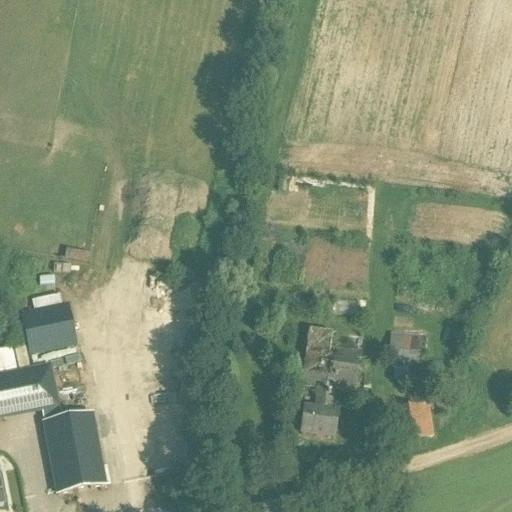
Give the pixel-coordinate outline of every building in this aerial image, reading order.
[(20,323),(26,356),(65,350),(59,317),(20,323)] [(354,395),(360,352),(330,348),(332,335),(308,332),(300,388),(315,390),(313,411),(303,410),(300,436),(334,440),(337,414),(332,413),(335,393),(354,395)] [(420,363),(422,339),(389,337),(388,361),(420,363)] [(21,352),(0,354),(0,372),(0,374),(24,371),(21,352)] [(92,386),(91,359),(68,360),(68,387),(92,386)] [(424,407),(390,412),(395,446),(430,438),(424,407)] [(91,414),(42,424),(56,498),(105,488),(91,414)] [(108,419),(110,438),(123,436),(120,417),(108,419)] [(158,428),(160,439),(181,435),(179,424),(158,428)]
